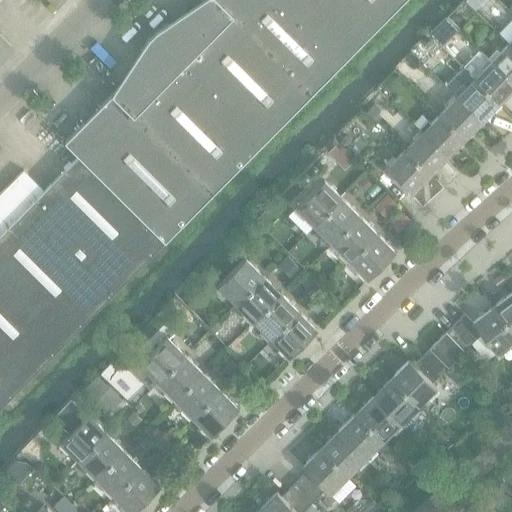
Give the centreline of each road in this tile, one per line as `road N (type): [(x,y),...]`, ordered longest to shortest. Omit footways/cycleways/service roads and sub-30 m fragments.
road 1 (residential): [(185,511),(511,190)]
road 2 (residential): [(0,108),(106,0)]
